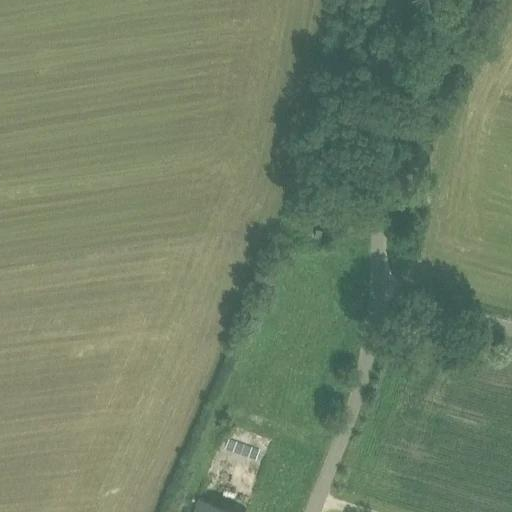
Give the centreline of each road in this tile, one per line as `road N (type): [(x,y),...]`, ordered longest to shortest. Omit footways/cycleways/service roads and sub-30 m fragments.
road 1 (unclassified): [(396,0),(373,296)]
road 2 (unclassified): [(311,511),(363,379),(373,296)]
road 3 (unclassified): [(511,329),(373,296)]
